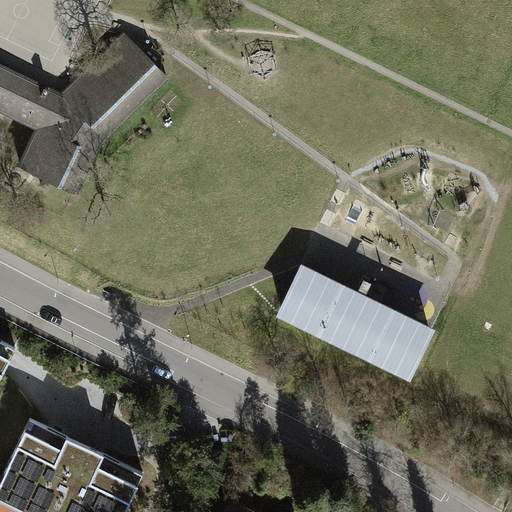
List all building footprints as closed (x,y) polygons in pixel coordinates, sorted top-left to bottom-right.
[(0,65),(0,107),(39,127),(21,165),(75,191),(94,151),(104,137),(167,76),(135,43),(134,44),(126,36),(127,35),(125,33),(62,95),(0,65)] [(435,328),(301,262),(275,314),(410,379),(435,328)] [(0,335),(0,369),(14,343),(0,335)] [(32,417),(0,484),(0,511),(122,511),(143,469),(32,417)] [(226,497),(232,500),(255,511),(259,511),(270,491),(237,475),(226,497)] [(255,511),(232,500),(226,511),(255,511)]
